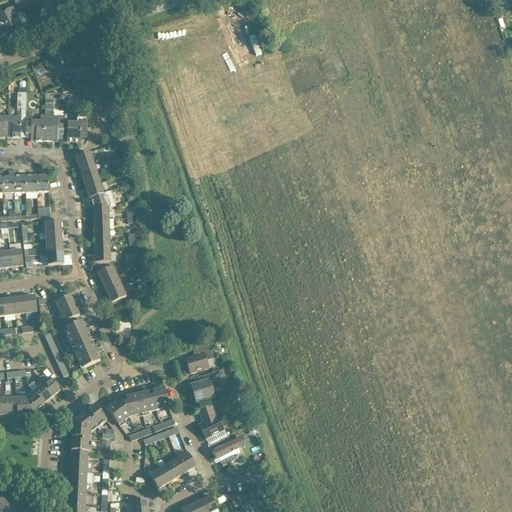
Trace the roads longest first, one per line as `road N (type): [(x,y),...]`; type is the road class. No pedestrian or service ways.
road 1 (residential): [(366,511),(280,373),(262,328)]
road 2 (residential): [(271,120),(278,136),(455,119)]
road 3 (residential): [(262,328),(196,145)]
road 4 (residential): [(0,64),(183,0)]
road 5 (residential): [(488,218),(307,270)]
road 6 (residential): [(80,276),(57,160),(0,158)]
road 7 (residential): [(271,120),(437,64)]
road 8 (residential): [(214,479),(168,370),(124,374)]
road 9 (residential): [(36,487),(57,410),(124,374)]
road 10 (residential): [(196,145),(179,96),(200,0)]
road 11 (residential): [(262,328),(393,293)]
road 12 (residential): [(454,403),(393,293)]
